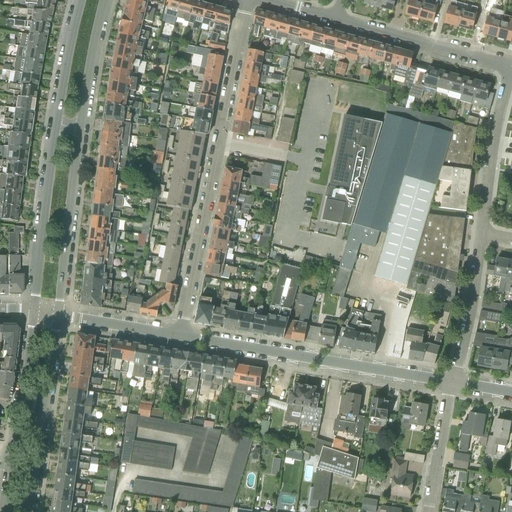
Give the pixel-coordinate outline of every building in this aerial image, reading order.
[(27,11),(35,12),(52,14),(52,12),(54,12),(55,7),(54,7),(55,0),(24,0),(24,4),(28,4),(27,11)] [(127,4),(126,9),(154,15),(155,10),(146,8),(148,2),(148,1),(143,0),(126,0),(126,2),(127,4)] [(168,0),(164,14),(163,21),(164,21),(165,21),(166,19),(168,19),(169,15),(177,17),(179,11),(178,11),(180,0),(168,0)] [(191,0),(180,0),(178,11),(179,11),(187,14),(186,16),(185,17),(184,19),(186,20),(185,24),(188,24),(188,22),(194,1),(191,0)] [(380,0),(379,7),(392,11),(394,0),(380,0)] [(409,0),(406,15),(419,19),(423,3),(416,1),(416,0),(409,0)] [(419,19),(433,22),(437,6),(438,0),(432,0),(431,5),(423,3),(419,19)] [(187,29),(192,30),(196,16),(203,18),(207,4),(206,4),(206,2),(202,1),(201,2),(194,1),(188,22),(188,24),(188,25),(187,29)] [(449,7),(445,23),(459,27),(463,11),(455,8),(457,2),(451,1),(449,7)] [(202,24),(209,26),(208,28),(209,28),(208,33),(213,34),(214,29),(213,29),(219,8),(214,6),(214,5),(210,4),(209,5),(207,4),(203,18),(202,24)] [(459,27),(472,31),(477,14),(476,14),(478,8),(472,6),(470,13),(463,11),(459,27)] [(228,34),(233,11),(219,8),(213,29),(214,29),(228,34)] [(152,23),(154,15),(126,9),(124,16),(122,17),(121,21),(141,25),(143,21),(152,23)] [(35,12),(27,11),(18,10),(17,14),(26,15),(25,21),(25,23),(33,23),(49,25),(49,24),(51,25),(52,19),(51,18),(52,14),(35,12)] [(254,24),(252,37),(258,38),(260,27),(265,28),(266,28),(270,13),(258,10),(254,24)] [(504,15),(503,15),(504,12),(497,10),(495,11),(490,10),(488,18),(483,34),(497,38),(504,15)] [(275,39),(281,16),(270,13),(266,28),(265,28),(263,36),(269,37),(269,38),(275,39)] [(511,17),(511,18),(504,15),(497,38),(510,42),(511,35),(511,17)] [(280,41),(281,37),(287,39),(293,20),(281,16),(275,39),(280,41)] [(23,34),(28,35),(28,36),(47,37),(47,36),(48,37),(49,31),(48,31),(49,25),(33,23),(25,23),(25,21),(14,20),(14,21),(8,20),(7,25),(24,27),(23,34)] [(287,39),(293,41),(292,44),(298,46),(305,23),(293,20),(287,39)] [(140,31),(141,25),(121,21),(120,26),(121,28),(120,34),(138,36),(148,39),(152,40),(153,35),(149,35),(149,33),(140,31)] [(303,47),(305,43),(310,45),(316,26),(305,23),(298,46),(303,47)] [(327,29),(316,26),(310,45),(322,48),(327,29)] [(322,48),(334,51),(339,32),(327,29),(322,48)] [(346,52),(351,36),(339,32),(334,51),(333,53),(345,56),(346,52)] [(26,48),(44,51),(47,37),(28,36),(28,35),(23,34),(21,34),(19,46),(26,47),(26,48)] [(143,50),(144,45),(146,43),(146,41),(146,40),(148,40),(148,39),(138,36),(120,34),(120,36),(119,36),(118,37),(117,39),(118,41),(119,41),(118,46),(143,50)] [(351,54),(352,52),(359,54),(363,39),(351,36),(346,52),(351,54)] [(374,42),(363,39),(359,54),(370,57),(374,42)] [(209,47),(225,51),(226,44),(210,41),(209,47)] [(383,62),(388,46),(374,42),(370,57),(370,59),(383,62)] [(143,50),(118,46),(116,52),(115,53),(114,55),(115,57),(115,58),(133,60),(134,55),(141,56),(141,53),(142,53),(143,50)] [(383,62),(392,65),(390,70),(395,71),(401,50),(388,46),(383,62)] [(194,55),(203,56),(201,67),(221,71),(223,58),(212,56),(213,50),(195,47),(192,47),(191,54),(194,54),(194,55)] [(42,63),(44,51),(26,48),(25,52),(24,60),(42,63)] [(275,61),(276,56),(272,55),(261,52),(249,50),(247,62),(261,64),(262,59),(271,61),(271,60),(275,61)] [(409,71),(413,53),(401,50),(395,71),(394,76),(405,79),(403,85),(411,88),(412,88),(413,83),(412,83),(415,72),(409,71)] [(13,71),(15,71),(22,72),(21,73),(39,76),(42,63),(24,60),(19,59),(15,58),(13,71)] [(114,63),(113,64),(112,67),(113,68),(113,69),(113,70),(138,73),(139,68),(138,68),(140,61),(133,60),(115,58),(114,63)] [(294,67),(304,69),(305,62),(295,60),(294,67)] [(261,64),(247,62),(244,73),(281,81),(282,76),(269,73),(270,66),(261,64)] [(218,84),(221,71),(201,67),(199,74),(200,74),(199,81),(204,82),(218,84)] [(435,94),(437,88),(442,71),(429,68),(424,86),(413,83),(412,88),(411,88),(409,96),(421,99),(423,91),(435,94)] [(136,85),(137,79),(138,73),(113,70),(113,71),(111,72),(111,75),(112,77),(111,82),(136,85)] [(302,85),(304,73),(292,70),(289,82),(302,85)] [(37,89),(39,76),(21,73),(22,72),(15,71),(12,85),(19,86),(20,86),(37,89)] [(454,75),(442,71),(437,88),(450,91),(454,75)] [(266,84),(280,86),(281,81),(244,73),(242,85),(257,88),(258,83),(266,84)] [(466,78),(454,75),(450,91),(461,95),(466,78)] [(478,82),(466,78),(461,95),(474,98),(478,82)] [(171,89),(173,83),(165,81),(164,88),(171,89)] [(127,96),(133,96),(136,85),(111,82),(110,88),(108,89),(108,92),(109,93),(109,94),(127,96)] [(218,84),(204,82),(204,83),(201,83),(201,84),(196,83),(194,93),(216,97),(218,84)] [(391,86),(378,82),(375,91),(389,95),(391,86)] [(490,85),(478,82),(474,98),(481,100),(479,107),(490,110),(494,94),(488,93),(490,85)] [(18,98),(35,101),(35,100),(37,100),(38,94),(36,94),(37,89),(20,86),(19,86),(12,85),(9,84),(8,90),(20,92),(19,98),(18,98)] [(262,89),(257,88),(242,85),(240,96),(263,101),(264,96),(261,96),(262,89)] [(163,96),(170,98),(172,90),(164,88),(163,96)] [(213,111),(216,97),(194,93),(195,94),(193,107),(213,111)] [(142,104),(137,103),(126,102),(127,96),(109,94),(109,95),(107,95),(106,101),(108,101),(107,105),(130,107),(130,108),(137,109),(137,108),(141,109),(142,104)] [(261,114),(263,101),(240,96),(238,108),(252,111),(252,112),(261,114)] [(15,109),(33,112),(35,101),(18,98),(19,98),(17,98),(15,109)] [(331,295),(341,297),(344,298),(360,243),(375,248),(379,232),(387,234),(374,276),(377,277),(396,209),(402,190),(424,114),(388,104),(382,126),(351,229),(339,267),(340,267),(333,290),(331,295)] [(105,113),(106,113),(105,121),(130,123),(131,123),(131,122),(131,114),(129,114),(130,108),(130,107),(107,105),(107,107),(106,108),(105,109),(105,110),(104,111),(105,112),(105,113)] [(191,107),(188,119),(210,123),(213,111),(193,107),(193,108),(191,107)] [(252,112),(252,111),(238,108),(235,120),(259,125),(259,120),(251,119),(252,112)] [(32,124),(32,118),(34,118),(35,114),(33,114),(33,112),(15,109),(14,114),(5,114),(4,116),(4,119),(32,124)] [(454,120),(456,112),(448,110),(446,117),(454,120)] [(160,125),(166,126),(168,115),(161,114),(160,125)] [(456,123),(424,114),(402,190),(396,209),(377,277),(407,286),(411,272),(415,261),(428,215),(431,208),(430,208),(437,186),(445,159),(449,146),(456,123)] [(467,123),(477,126),(479,119),(469,116),(467,123)] [(280,129),(286,130),(288,118),(282,117),(280,129)] [(184,118),(182,131),(206,135),(208,135),(210,123),(188,119),(184,118)] [(288,118),(286,130),(293,132),(295,120),(294,120),(288,118)] [(322,224),(351,229),(382,126),(344,118),(322,224)] [(12,133),(30,136),(30,134),(32,134),(32,130),(31,128),(32,124),(4,119),(4,122),(3,126),(6,126),(6,132),(12,133)] [(267,127),(259,125),(235,120),(233,133),(253,137),(254,131),(257,132),(257,131),(266,132),(264,139),(270,140),(273,129),(267,127)] [(103,133),(129,136),(131,123),(130,123),(105,121),(104,123),(103,124),(102,128),(103,129),(104,129),(103,133)] [(476,129),(467,126),(456,123),(449,146),(463,148),(462,153),(473,153),(476,129)] [(277,141),(289,143),(290,144),(293,132),(286,130),(280,129),(277,141)] [(205,142),(206,135),(182,131),(179,144),(202,148),(203,149),(203,148),(202,148),(202,145),(203,142),(205,142)] [(8,147),(28,150),(28,149),(30,148),(30,144),(29,143),(30,137),(30,136),(12,133),(6,132),(5,139),(4,147),(8,147)] [(130,136),(129,136),(103,133),(102,138),(101,138),(100,139),(100,143),(101,144),(102,144),(101,145),(128,147),(130,136)] [(202,155),(201,154),(201,152),(202,148),(179,144),(177,156),(201,161),(202,155)] [(127,160),(128,147),(101,145),(100,157),(119,159),(127,160)] [(27,152),(28,150),(8,147),(4,147),(3,146),(2,156),(2,161),(6,162),(26,165),(27,158),(28,158),(29,152),(27,152)] [(449,146),(445,159),(447,159),(447,167),(464,170),(465,168),(471,169),(473,153),(462,153),(463,148),(449,146)] [(156,152),(154,163),(162,164),(164,152),(156,152)] [(197,173),(198,173),(197,173),(198,167),(200,167),(201,161),(177,156),(174,169),(197,173)] [(123,165),(119,164),(119,159),(100,157),(98,169),(116,171),(116,170),(122,171),(123,165)] [(437,186),(469,190),(471,169),(465,168),(464,170),(447,167),(447,159),(445,159),(437,186)] [(2,161),(0,160),(0,167),(6,168),(6,175),(24,178),(24,176),(26,177),(27,171),(25,171),(26,165),(6,162),(2,161)] [(269,184),(273,165),(265,163),(262,177),(251,175),(250,178),(241,177),(242,171),(239,171),(237,168),(230,167),(227,168),(226,168),(224,179),(249,184),(249,185),(269,189),(269,184)] [(278,186),(282,166),(273,165),(269,184),(278,186)] [(97,181),(116,183),(117,177),(115,177),(116,171),(98,169),(97,181)] [(196,186),(197,179),(196,179),(196,178),(197,173),(174,169),(172,181),(196,186)] [(0,190),(6,191),(13,192),(20,193),(20,191),(21,191),(22,185),(21,185),(22,178),(0,175),(0,190)] [(152,189),(158,190),(160,176),(154,175),(152,189)] [(221,191),(238,194),(239,189),(247,190),(249,185),(249,184),(224,179),(221,191)] [(96,192),(113,194),(113,190),(115,190),(116,183),(97,181),(96,192)] [(194,198),(192,197),(193,192),(195,192),(196,186),(172,181),(169,193),(192,198),(194,198)] [(431,208),(466,211),(469,190),(437,186),(430,208),(431,208)] [(20,194),(20,193),(13,192),(6,191),(2,191),(0,205),(18,207),(19,200),(21,200),(21,194),(20,194)] [(238,194),(221,191),(219,203),(244,208),(245,202),(236,201),(238,194)] [(94,204),(113,207),(114,201),(112,201),(113,194),(96,192),(94,204)] [(169,193),(167,206),(175,207),(189,210),(191,211),(192,204),(191,204),(192,199),(192,198),(169,193)] [(272,214),(274,202),(268,200),(266,213),(272,214)] [(238,219),(241,220),(242,213),(248,215),(249,209),(244,208),(219,203),(217,215),(238,219)] [(0,220),(17,222),(17,216),(20,215),(20,210),(18,209),(18,207),(0,205),(0,204),(0,220)] [(120,213),(113,212),(113,207),(94,204),(93,216),(120,219),(120,213)] [(171,223),(186,226),(188,227),(188,226),(186,226),(188,214),(189,210),(175,207),(174,211),(171,223)] [(230,230),(240,232),(246,233),(246,229),(240,228),(241,226),(237,225),(238,219),(217,215),(214,227),(230,230)] [(465,219),(452,217),(452,219),(444,217),(444,216),(428,215),(415,261),(458,273),(465,219)] [(91,228),(118,231),(120,219),(93,216),(91,228)] [(184,238),(185,232),(186,226),(171,223),(169,235),(184,238)] [(229,235),(230,230),(214,227),(212,239),(234,243),(236,236),(229,235)] [(108,237),(115,238),(115,236),(124,237),(124,232),(118,231),(91,228),(89,240),(107,242),(108,237)] [(19,275),(19,256),(18,256),(18,233),(9,233),(8,276),(8,295),(20,295),(23,292),(23,275),(19,275)] [(181,250),(183,250),(181,249),(184,238),(169,235),(167,247),(181,250)] [(210,250),(226,254),(227,248),(233,250),(234,243),(212,239),(210,250)] [(88,252),(108,254),(114,255),(115,243),(107,242),(89,240),(88,252)] [(165,258),(179,261),(181,250),(167,247),(165,258)] [(225,259),(226,254),(210,250),(207,262),(237,268),(238,262),(233,261),(225,259)] [(107,261),(108,254),(88,252),(86,264),(104,266),(105,261),(107,261)] [(0,294),(8,295),(8,276),(5,276),(5,256),(0,256),(0,294)] [(313,259),(306,256),(303,265),(311,268),(313,259)] [(177,273),(179,274),(179,273),(177,273),(179,261),(165,258),(163,265),(158,264),(157,269),(162,270),(177,273)] [(495,268),(488,266),(486,274),(501,277),(498,293),(504,294),(504,292),(510,261),(497,259),(495,268)] [(458,273),(415,261),(411,272),(407,286),(406,289),(454,304),(458,273)] [(207,262),(205,274),(229,279),(230,273),(236,274),(238,268),(237,268),(207,262)] [(104,267),(104,266),(86,264),(86,267),(84,266),(83,271),(86,272),(85,278),(112,281),(113,275),(104,274),(105,267),(104,267)] [(288,321),(302,271),(282,265),(269,317),(264,335),(284,339),(289,321),(288,321)] [(165,283),(167,284),(174,285),(177,273),(162,270),(160,282),(165,283)] [(111,295),(111,288),(112,281),(85,278),(84,284),(82,284),(82,290),(84,290),(84,291),(111,295)] [(128,303),(127,312),(140,314),(142,304),(145,287),(146,284),(147,280),(140,279),(139,286),(138,286),(137,296),(129,295),(128,303)] [(175,305),(178,286),(174,285),(167,284),(167,285),(166,291),(163,291),(156,296),(163,306),(166,303),(175,305)] [(84,291),(82,304),(100,308),(101,301),(110,301),(111,295),(84,291)] [(224,291),(220,309),(214,309),(215,307),(214,307),(214,308),(211,326),(223,328),(230,292),(224,291)] [(238,293),(230,292),(223,328),(237,331),(241,313),(235,312),(238,293)] [(284,339),(304,342),(306,332),(307,323),(315,299),(301,295),(298,305),(303,307),(299,322),(289,321),(284,339)] [(140,314),(157,317),(158,309),(163,306),(156,296),(148,302),(148,305),(142,304),(140,314)] [(212,299),(200,297),(196,321),(198,324),(211,326),(214,308),(214,307),(211,306),(212,299)] [(449,313),(452,304),(443,301),(440,311),(449,313)] [(502,305),(482,301),(481,308),(501,311),(502,305)] [(247,314),(241,313),(237,331),(250,333),(256,307),(249,305),(247,314)] [(256,307),(250,333),(264,335),(269,317),(261,315),(262,307),(256,306),(256,307)] [(354,332),(356,324),(357,325),(359,317),(362,318),(364,312),(352,308),(350,315),(351,315),(348,322),(341,346),(344,347),(344,349),(354,351),(357,333),(354,332)] [(493,313),(481,311),(479,317),(492,320),(493,313)] [(354,351),(375,354),(382,315),(369,313),(367,320),(372,320),(369,335),(357,333),(354,351)] [(337,322),(324,319),(322,327),(319,345),(333,347),(337,322)] [(20,328),(17,325),(0,325),(0,340),(4,340),(2,359),(3,359),(15,360),(20,328)] [(424,331),(396,326),(392,339),(411,343),(409,360),(422,362),(427,345),(422,344),(424,331)] [(422,362),(435,364),(445,331),(438,329),(434,345),(427,344),(427,345),(422,362)] [(96,337),(78,334),(77,336),(76,336),(75,342),(76,342),(76,348),(94,351),(94,352),(106,353),(106,352),(107,347),(107,346),(95,344),(96,337)] [(474,340),(473,347),(481,348),(478,366),(491,368),(497,338),(476,334),(475,340),(474,340)] [(506,370),(507,364),(511,364),(511,338),(511,339),(507,340),(497,338),(491,368),(506,370)] [(126,342),(114,340),(110,358),(116,359),(114,371),(121,372),(126,342)] [(127,373),(133,374),(138,344),(126,342),(121,372),(127,373)] [(145,378),(151,346),(138,344),(133,374),(133,377),(133,376),(144,378),(144,379),(145,378)] [(163,349),(151,346),(145,378),(150,379),(152,367),(159,368),(163,349)] [(74,356),(74,361),(104,366),(105,359),(94,357),(94,352),(94,351),(76,348),(75,349),(74,349),(73,355),(74,356)] [(175,351),(163,349),(159,368),(165,369),(163,381),(169,382),(170,375),(170,374),(175,351)] [(171,380),(178,381),(180,370),(186,371),(187,371),(190,353),(175,351),(170,374),(170,375),(172,375),(171,380)] [(196,393),(197,388),(200,372),(203,355),(190,353),(187,371),(186,371),(185,380),(192,381),(190,392),(196,393)] [(209,394),(210,389),(216,358),(203,355),(200,372),(202,372),(201,380),(205,380),(204,386),(203,393),(209,394)] [(224,376),(227,359),(216,358),(210,389),(216,390),(217,385),(222,386),(224,376)] [(0,371),(13,373),(15,360),(3,359),(3,364),(0,363),(0,371)] [(237,365),(237,361),(227,359),(224,376),(228,377),(225,392),(232,393),(234,382),(237,365)] [(103,373),(104,366),(74,361),(73,367),(71,367),(70,373),(72,374),(72,375),(91,378),(92,372),(103,373)] [(246,386),(250,367),(242,365),(242,366),(237,365),(234,382),(239,383),(239,385),(246,386)] [(259,388),(263,370),(257,369),(257,368),(250,367),(246,386),(244,393),(263,397),(265,389),(259,388)] [(0,386),(11,388),(13,373),(0,371),(0,386)] [(70,385),(70,386),(70,388),(89,391),(90,385),(101,386),(102,379),(91,378),(72,375),(71,380),(70,380),(70,381),(69,382),(69,383),(69,384),(70,385)] [(299,424),(306,387),(296,385),(296,386),(294,387),(293,389),(295,391),(295,392),(291,391),(288,404),(287,411),(285,422),(299,424)] [(0,399),(10,401),(11,388),(0,386),(0,399)] [(315,416),(318,396),(314,395),(316,393),(317,391),(315,389),(306,387),(299,424),(320,427),(321,417),(315,416)] [(94,392),(89,391),(70,388),(70,390),(69,390),(68,391),(67,395),(68,396),(69,396),(68,403),(93,407),(94,400),(93,400),(94,392)] [(358,416),(359,404),(361,405),(362,398),(361,398),(361,396),(359,396),(359,394),(353,393),(347,394),(347,397),(343,396),(339,421),(336,420),(334,431),(354,434),(354,437),(362,439),(366,417),(358,416)] [(395,416),(388,415),(390,402),(383,401),(384,400),(382,400),(381,398),(377,398),(376,399),(374,398),(371,418),(369,425),(393,429),(395,416)] [(150,416),(150,415),(151,410),(153,402),(141,400),(139,414),(150,416)] [(91,422),(93,407),(68,403),(67,411),(66,411),(65,412),(64,416),(65,417),(66,417),(65,419),(91,422)] [(410,423),(424,425),(428,406),(413,403),(412,412),(404,410),(401,429),(409,430),(410,423)] [(132,452),(134,440),(136,427),(138,415),(129,413),(121,462),(130,463),(132,452)] [(479,440),(487,441),(488,436),(488,433),(482,432),(485,415),(470,413),(469,422),(464,421),(459,451),(467,453),(470,436),(480,438),(479,440)] [(65,419),(65,423),(63,424),(63,428),(64,429),(64,432),(82,435),(83,428),(97,429),(98,423),(91,422),(65,419)] [(257,437),(266,440),(271,422),(262,420),(257,437)] [(510,423),(497,420),(494,437),(488,436),(487,441),(486,447),(484,454),(495,456),(498,438),(507,440),(510,423)] [(189,424),(187,436),(193,437),(205,440),(207,434),(209,428),(196,426),(189,424)] [(221,430),(209,428),(207,434),(219,436),(221,430)] [(80,449),(80,448),(85,449),(86,442),(93,443),(94,436),(82,435),(64,432),(63,439),(62,439),(61,439),(61,440),(61,441),(61,442),(61,443),(62,444),(61,447),(80,449)] [(207,434),(205,440),(205,441),(217,443),(219,436),(207,434)] [(250,446),(252,440),(252,439),(249,439),(241,436),(239,443),(250,446)] [(203,446),(205,441),(205,440),(193,437),(191,444),(203,446)] [(331,450),(332,444),(317,439),(316,442),(324,445),(323,447),(331,450)] [(205,441),(203,446),(203,447),(215,449),(217,443),(205,441)] [(354,480),(355,473),(358,459),(347,455),(341,453),(331,450),(323,447),(324,445),(316,442),(313,454),(320,456),(316,469),(312,501),(327,503),(332,473),(354,480)] [(250,446),(239,443),(237,449),(249,452),(250,446)] [(201,453),(203,447),(203,446),(191,444),(189,451),(201,453)] [(332,444),(331,450),(341,453),(342,447),(332,444)] [(89,463),(90,457),(79,456),(80,449),(61,447),(61,449),(60,450),(59,451),(59,452),(59,453),(60,453),(60,454),(60,459),(89,463)] [(203,447),(201,453),(201,454),(213,456),(215,449),(203,447)] [(249,452),(237,449),(235,455),(247,459),(249,452)] [(199,460),(201,454),(201,453),(189,451),(187,458),(199,460)] [(294,458),(302,459),(303,453),(296,451),(294,458)] [(425,456),(411,454),(405,453),(404,458),(396,457),(396,459),(407,461),(424,464),(425,456)] [(469,456),(455,453),(453,461),(454,461),(468,463),(469,456)] [(201,454),(199,460),(211,462),(213,456),(201,454)] [(247,459),(235,455),(233,462),(245,465),(247,459)] [(197,466),(199,460),(187,458),(185,464),(197,466)] [(88,470),(89,464),(89,463),(60,459),(59,465),(58,466),(57,466),(57,467),(57,468),(57,469),(57,470),(58,470),(58,471),(58,473),(77,476),(78,469),(88,470)] [(364,460),(358,459),(355,473),(360,474),(360,472),(362,472),(364,460)] [(410,498),(413,478),(404,477),(407,461),(396,459),(395,459),(392,476),(395,476),(392,495),(410,498)] [(199,460),(197,466),(197,467),(210,469),(211,462),(199,460)] [(454,461),(453,468),(467,471),(468,463),(454,461)] [(245,465),(233,462),(231,468),(243,471),(245,465)] [(195,473),(197,467),(197,466),(185,464),(183,471),(195,473)] [(208,475),(210,469),(197,467),(195,473),(208,475)] [(243,471),(231,468),(229,474),(241,478),(243,471)] [(86,492),(87,485),(87,484),(76,483),(77,476),(58,473),(57,475),(56,475),(55,482),(57,482),(56,488),(86,492)] [(241,478),(229,474),(228,480),(239,484),(241,478)] [(239,484),(228,480),(226,487),(238,490),(239,484)] [(238,490),(226,487),(224,493),(222,506),(233,508),(238,490)] [(56,488),(55,494),(53,493),(52,500),(73,502),(74,497),(85,499),(86,494),(86,492),(56,488)] [(454,491),(446,489),(442,511),(461,511),(464,496),(453,494),(454,491)] [(464,494),(464,496),(461,511),(479,511),(481,505),(480,505),(470,503),(471,496),(464,494)] [(498,511),(500,502),(489,500),(489,497),(482,495),(480,505),(481,505),(479,511),(498,511)] [(378,501),(364,498),(362,505),(377,507),(378,501)] [(51,506),(53,506),(52,511),(54,511),(83,511),(84,509),(72,507),(73,502),(52,500),(51,506)]
